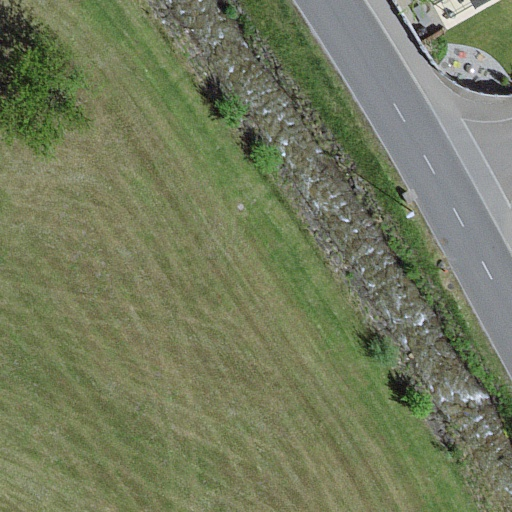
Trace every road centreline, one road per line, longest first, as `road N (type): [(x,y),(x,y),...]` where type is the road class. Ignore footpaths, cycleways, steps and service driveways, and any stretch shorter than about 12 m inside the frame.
road 1 (tertiary): [(326,0),(440,184)]
road 2 (tertiary): [(440,184),(511,319)]
